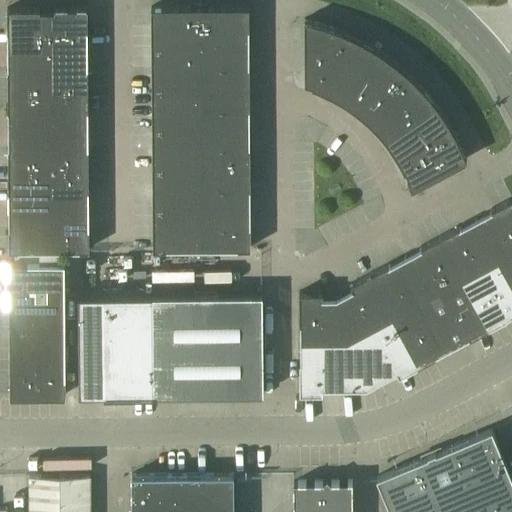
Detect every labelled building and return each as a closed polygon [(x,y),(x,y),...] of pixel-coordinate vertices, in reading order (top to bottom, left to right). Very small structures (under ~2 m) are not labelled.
[(200,26),(200,5),(151,6),(151,26),(200,26)] [(249,46),(249,5),(200,5),(200,26),(200,46),(249,46)] [(61,127),(60,6),(54,6),(54,9),(39,9),(39,6),(7,6),(8,127),(48,127),(61,127)] [(88,127),(87,6),(60,6),(61,127),(88,127)] [(319,87),(342,30),(335,27),(327,24),(320,22),(312,20),(304,18),(305,81),(312,83),(311,84),(319,87)] [(200,46),(200,26),(151,26),(151,46),(200,46)] [(344,100),(377,48),(371,44),(364,40),(357,36),(350,33),(342,30),(319,87),(329,92),(334,94),(339,97),(344,100)] [(200,66),(200,46),(151,46),(151,66),(200,66)] [(249,86),(249,65),(249,46),(200,46),(200,66),(200,86),(249,86)] [(366,118),(408,72),(402,67),(396,62),(390,57),(384,52),(377,48),(344,100),(349,103),(353,107),(358,110),(366,118)] [(200,86),(200,66),(151,66),(151,86),(200,86)] [(385,138),(435,101),(430,95),(425,89),(420,83),(414,77),(408,72),(366,118),(370,121),(374,125),(378,130),(382,134),(385,138)] [(200,106),(200,86),(151,86),(152,106),(200,106)] [(250,126),(249,104),(249,86),(200,86),(200,106),(201,126),(250,126)] [(440,107),(435,101),(385,138),(389,143),(392,148),(395,152),(398,157),(400,162),(456,134),(452,127),(448,120),(444,114),(440,107)] [(201,126),(200,106),(152,106),(152,126),(201,126)] [(201,146),(201,126),(152,126),(152,146),(201,146)] [(250,166),(250,126),(201,126),(201,146),(201,166),(250,166)] [(48,167),(48,127),(8,127),(8,167),(48,167)] [(88,127),(61,127),(48,127),(48,167),(48,207),(88,207),(88,127)] [(411,187),(467,158),(463,148),(460,144),(456,134),(400,162),(404,169),(405,169),(408,175),(407,176),(411,187)] [(201,166),(201,146),(152,146),(152,166),(201,166)] [(201,186),(201,166),(152,166),(152,186),(201,186)] [(250,206),(250,185),(250,166),(201,166),(201,186),(201,206),(250,206)] [(48,207),(48,167),(8,167),(8,207),(48,207)] [(201,206),(201,186),(152,186),(152,206),(201,206)] [(511,255),(511,196),(492,207),(492,208),(475,217),(499,262),(511,255)] [(201,226),(201,206),(152,206),(152,226),(201,226)] [(250,247),(250,226),(250,206),(201,206),(201,226),(201,247),(250,247)] [(49,248),(48,207),(8,207),(9,248),(49,248)] [(89,248),(88,207),(48,207),(49,248),(89,248)] [(499,262),(475,217),(458,226),(458,225),(440,235),(464,281),(499,262)] [(201,247),(201,226),(152,226),(152,247),(201,247)] [(464,281),(440,235),(421,245),(405,254),(429,299),(464,281)] [(429,299),(405,254),(388,263),(387,263),(369,272),(394,318),(429,299)] [(511,255),(499,262),(511,285),(511,255)] [(64,282),(64,260),(9,260),(9,283),(64,282)] [(511,312),(511,285),(499,262),(464,281),(488,326),(507,316),(507,315),(511,312)] [(394,318),(369,272),(350,282),(352,287),(336,295),(351,341),(394,318)] [(488,326),(464,281),(429,299),(453,344),(469,335),(470,336),(488,326)] [(64,304),(64,282),(9,283),(9,305),(64,304)] [(263,391),(262,291),(102,293),(102,393),(263,391)] [(351,341),(336,295),(322,296),(321,291),(299,291),(299,322),(300,322),(300,341),(351,341)] [(453,344),(429,299),(394,318),(418,364),(436,354),(436,353),(453,344)] [(64,326),(64,304),(9,305),(9,327),(64,326)] [(351,341),(300,341),(300,391),(323,391),(323,386),(367,386),(397,369),(399,373),(418,364),(394,318),(351,341)] [(65,348),(64,326),(9,327),(9,349),(37,349),(65,348)] [(65,393),(65,348),(37,349),(37,371),(37,393),(65,393)] [(37,371),(37,349),(9,349),(9,371),(37,371)] [(37,393),(37,371),(9,371),(9,394),(37,393)] [(511,511),(511,476),(491,428),(432,453),(377,475),(392,511),(511,511)] [(89,511),(90,473),(90,472),(29,473),(29,511),(89,511)] [(233,511),(233,472),(131,473),(131,511),(233,511)] [(352,511),(352,479),(293,480),(293,511),(352,511)]
